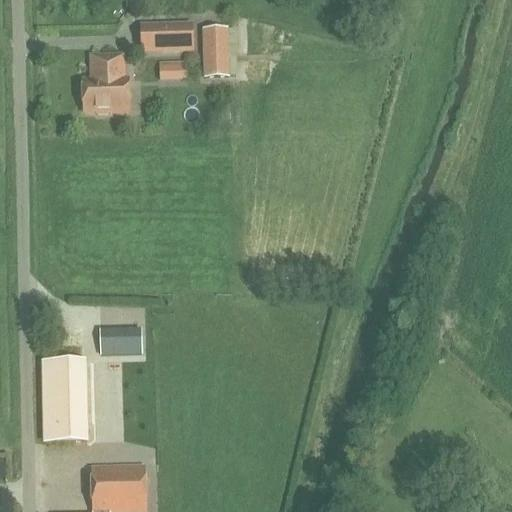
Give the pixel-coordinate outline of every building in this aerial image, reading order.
[(192,27),(160,28),(161,53),(193,52),(192,27)] [(230,78),(228,30),(202,31),(204,80),(230,78)] [(185,57),(159,61),(162,78),(188,74),(185,57)] [(83,83),(84,114),(129,112),(128,82),(124,82),(123,58),(92,59),(93,77),(83,83)] [(246,118),(244,85),(234,86),(236,118),(246,118)] [(86,364),(45,364),(47,444),(87,443),(86,364)] [(147,511),(146,468),(91,469),(92,511),(147,511)]
